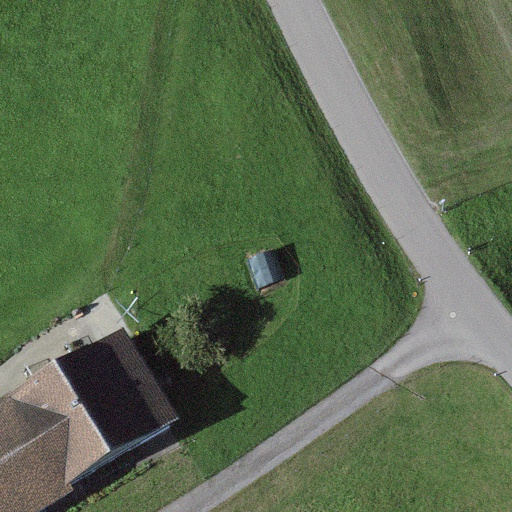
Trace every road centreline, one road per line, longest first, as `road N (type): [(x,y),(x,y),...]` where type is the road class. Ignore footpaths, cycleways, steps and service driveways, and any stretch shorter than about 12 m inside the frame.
road 1 (tertiary): [(298,0),(361,125),(476,316),(511,354)]
road 2 (track): [(183,511),(476,316)]
